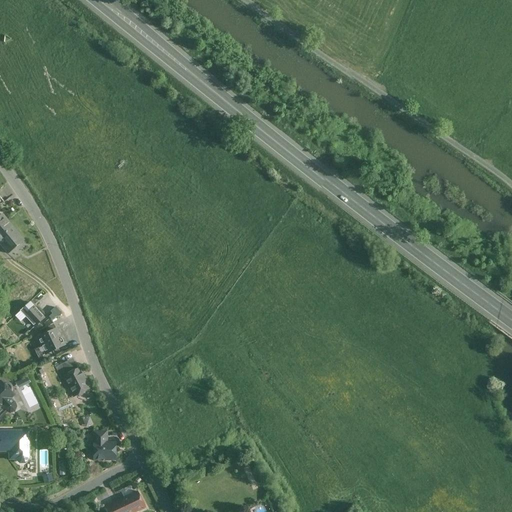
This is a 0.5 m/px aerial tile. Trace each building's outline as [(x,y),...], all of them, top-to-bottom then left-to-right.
[(24,240),(7,219),(0,225),(0,242),(8,252),(24,240)] [(25,306),(16,315),(20,319),(29,311),(25,306)] [(44,317),(34,306),(29,311),(20,319),(26,325),(28,323),(32,328),(44,317)] [(54,323),(43,328),(46,333),(57,328),(54,323)] [(46,333),(38,338),(46,353),(53,350),(65,344),(57,328),(46,333)] [(53,350),(46,353),(42,355),(45,361),(56,355),(53,350)] [(72,359),(63,364),(68,374),(77,369),(72,359)] [(88,386),(79,368),(77,369),(68,374),(63,364),(63,363),(55,367),(61,378),(64,376),(74,395),(76,394),(79,395),(84,393),(85,390),(88,388),(88,386)] [(0,383),(0,417),(6,412),(8,413),(11,413),(13,411),(15,409),(14,406),(13,404),(9,399),(12,396),(10,393),(11,391),(11,388),(9,386),(7,384),(4,384),(2,386),(0,383)] [(107,443),(107,431),(94,431),(94,443),(107,443)] [(27,433),(0,432),(0,451),(16,451),(16,460),(20,463),(24,463),(28,459),(27,433)] [(115,459),(115,443),(107,443),(94,443),(94,459),(97,459),(99,461),(102,461),(104,459),(115,459)] [(41,475),(50,475),(50,472),(53,472),(54,451),(42,450),(41,475)] [(138,491),(105,507),(107,511),(135,511),(145,508),(138,491)] [(79,503),(70,508),(72,511),(75,511),(82,508),(79,503)]
